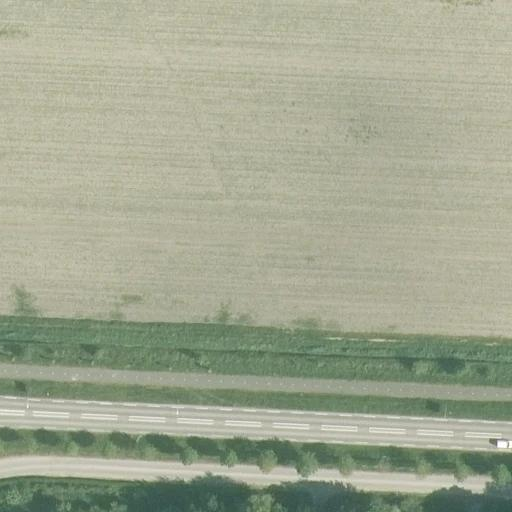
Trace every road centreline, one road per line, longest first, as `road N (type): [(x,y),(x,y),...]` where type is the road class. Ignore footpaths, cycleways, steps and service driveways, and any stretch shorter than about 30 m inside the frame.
road 1 (secondary): [(511,439),(0,414)]
road 2 (unclassified): [(511,490),(0,473)]
